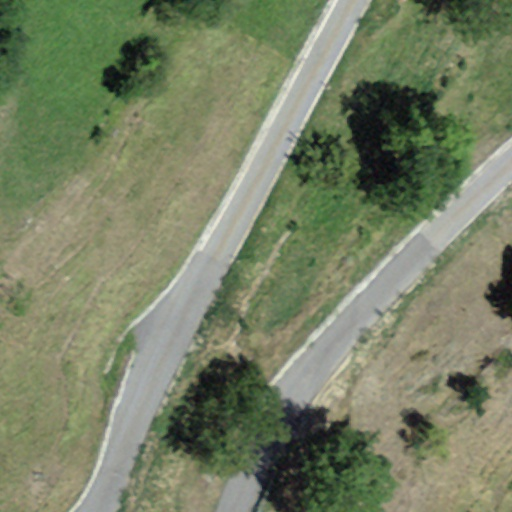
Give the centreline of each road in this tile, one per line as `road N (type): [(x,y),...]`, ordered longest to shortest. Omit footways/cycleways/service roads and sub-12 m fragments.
road 1 (residential): [(366,0),(323,122),(144,511)]
road 2 (residential): [(282,511),(323,392),(479,196),(511,170)]
